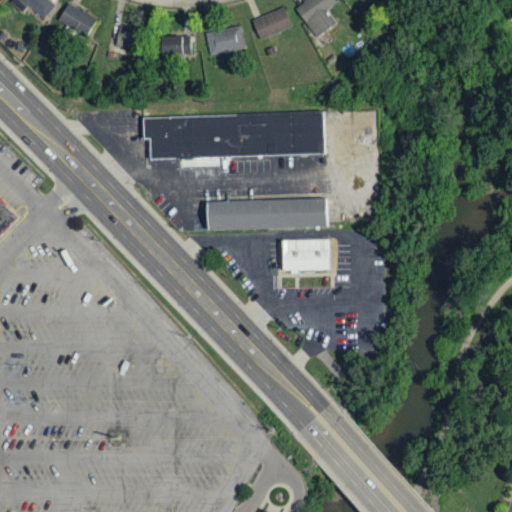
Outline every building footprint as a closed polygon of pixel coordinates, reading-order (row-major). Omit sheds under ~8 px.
[(21,12),(27,4),(43,18),(55,5),(48,0),(16,0),(13,4),(21,12)] [(336,3),(333,0),(303,0),(294,6),(314,37),(335,24),(326,9),(336,3)] [(95,15),(64,4),(57,24),(88,35),(95,15)] [(259,40),(291,27),(283,7),(251,21),(259,40)] [(133,50),(139,30),(119,25),(114,45),(133,50)] [(209,55),(245,48),(240,25),(204,33),(209,55)] [(190,37),(160,35),(159,54),(190,55),(190,37)] [(142,139),(142,116),(322,113),(323,153),(150,156),(149,138),(142,139)] [(206,231),(205,199),(327,196),(328,228),(206,231)] [(0,200),(18,218),(0,236),(0,200)] [(281,269),(281,239),(329,238),(330,268),(281,269)]
